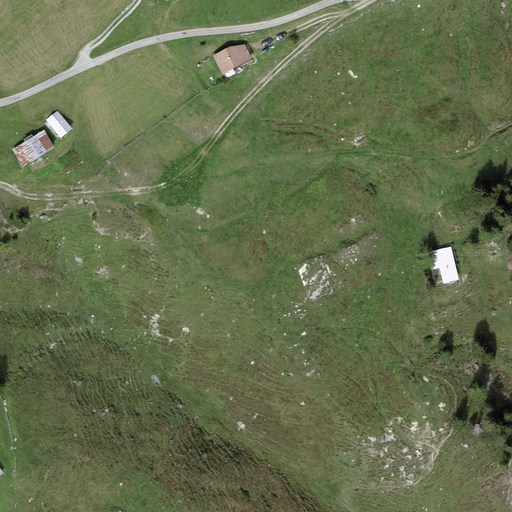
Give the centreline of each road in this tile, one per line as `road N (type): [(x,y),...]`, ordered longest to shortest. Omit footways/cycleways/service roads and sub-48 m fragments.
road 1 (track): [(0,188),(34,196),(141,192),(170,183),(299,47),(367,0)]
road 2 (track): [(0,105),(162,35),(249,28),(338,0)]
